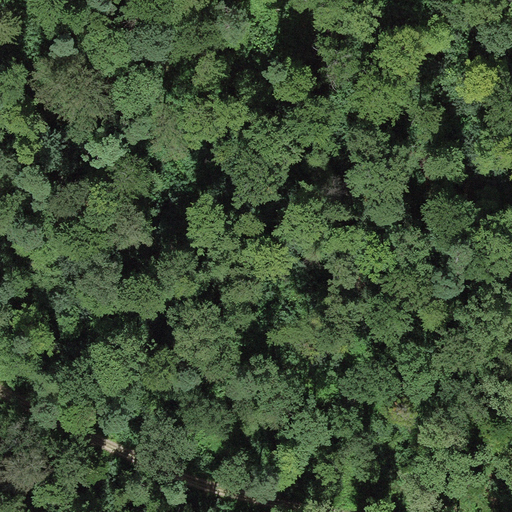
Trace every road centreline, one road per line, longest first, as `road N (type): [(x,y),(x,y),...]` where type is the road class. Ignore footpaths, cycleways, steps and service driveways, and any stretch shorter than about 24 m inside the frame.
road 1 (track): [(0,390),(98,448),(196,487),(324,511)]
road 2 (track): [(298,0),(476,27),(511,20)]
